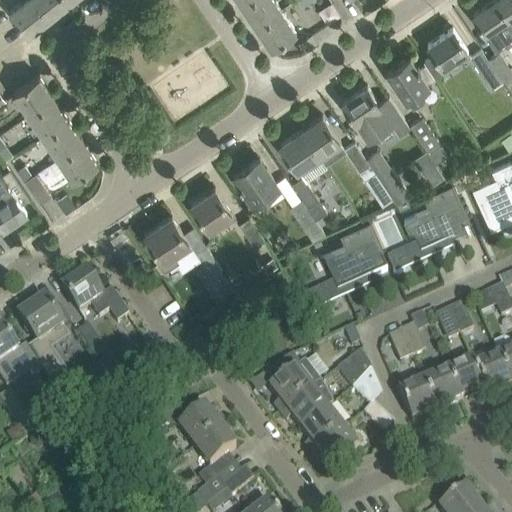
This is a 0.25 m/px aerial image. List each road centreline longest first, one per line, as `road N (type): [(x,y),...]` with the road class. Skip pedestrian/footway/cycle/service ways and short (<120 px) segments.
road 1 (residential): [(314,511),(211,368),(168,344),(91,224)]
road 2 (residential): [(511,263),(367,328),(417,464)]
road 3 (residential): [(136,193),(73,90),(67,55),(76,37),(125,0)]
road 4 (residential): [(267,101),(421,0)]
road 5 (residential): [(136,193),(267,101)]
road 6 (residential): [(197,0),(267,101)]
